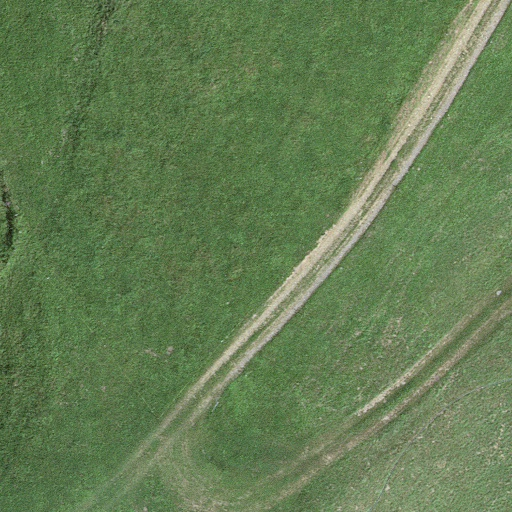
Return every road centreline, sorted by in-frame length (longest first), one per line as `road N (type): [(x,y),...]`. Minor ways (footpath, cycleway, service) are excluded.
road 1 (track): [(168,429),(337,249),(500,0)]
road 2 (track): [(168,429),(176,472),(196,491),(241,501),(313,464),(511,294)]
